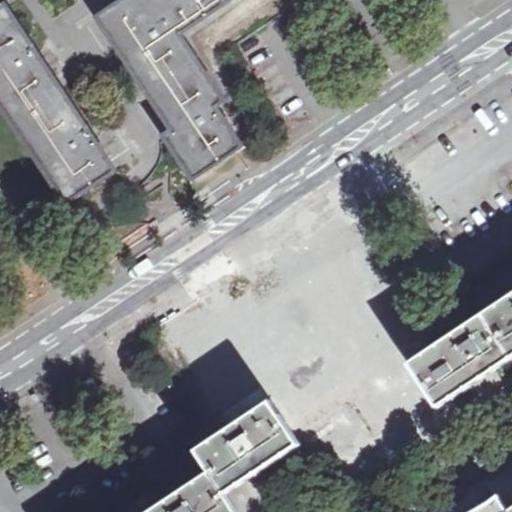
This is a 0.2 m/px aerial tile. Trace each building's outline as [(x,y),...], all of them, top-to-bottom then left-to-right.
[(133,0),(105,19),(179,134),(171,139),(198,180),(245,149),(217,108),(226,103),(182,37),(238,0),(133,0)] [(0,12),(0,96),(71,202),(119,171),(9,7),(0,12)] [(412,362),(441,407),(511,358),(511,296),(417,360),(412,362)] [(303,445),(274,401),(232,428),(200,450),(214,472),(201,480),(153,511),(240,511),(229,493),(303,445)] [(511,511),(511,471),(492,485),(500,497),(485,507),(477,495),(451,511),(511,511)]
